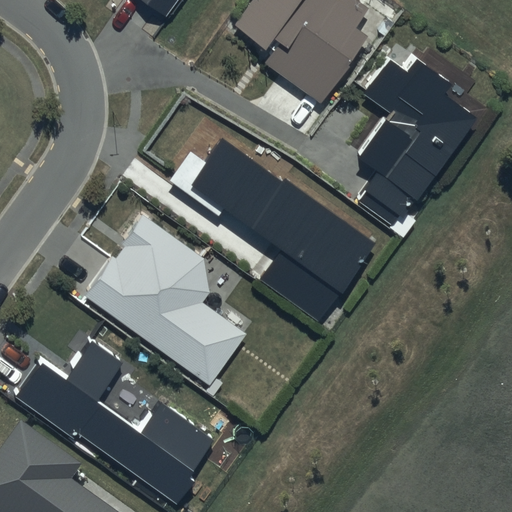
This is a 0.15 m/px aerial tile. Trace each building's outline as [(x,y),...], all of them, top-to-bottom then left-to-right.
[(142,0),(166,17),(178,0),(142,0)] [(252,0),(235,25),(270,50),(261,62),(322,105),(370,38),(355,28),(369,9),(355,0),(336,0),(335,1),(334,0),(252,0)] [(406,73),(388,59),(363,94),(388,112),(356,154),(376,169),(354,198),(391,225),(412,197),(418,201),(479,118),(446,94),(453,84),(417,58),(406,73)] [(282,183),(221,140),(206,163),(190,152),(170,180),(219,214),(224,207),(282,248),(259,279),(321,323),(378,243),(285,178),(282,183)] [(88,278),(80,290),(205,380),(243,327),(198,296),(206,285),(200,252),(139,208),(137,211),(132,207),(83,275),(88,278)] [(123,363),(93,342),(66,380),(39,362),(14,397),(74,439),(77,435),(177,504),(192,482),(187,479),(214,440),(160,402),(139,432),(96,402),(123,363)] [(81,463),(20,420),(0,448),(0,511),(119,511),(71,478),(81,463)]
